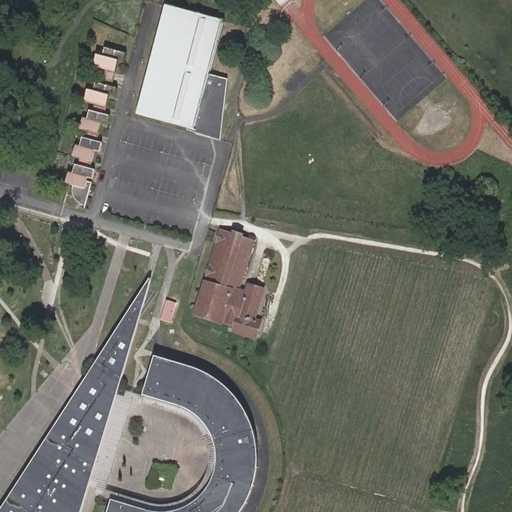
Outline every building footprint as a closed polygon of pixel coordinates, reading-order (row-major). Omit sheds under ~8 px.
[(208,77),(223,22),(166,7),(138,113),(195,128),(196,125),(208,77)] [(103,68),(115,72),(118,61),(122,62),(125,53),(104,48),(102,56),(95,54),(92,65),(103,68)] [(103,68),(101,76),(113,79),(115,72),(103,68)] [(101,76),(99,83),(111,86),(113,79),(101,76)] [(219,130),(225,81),(208,77),(196,125),(219,130)] [(83,100),(93,103),(105,107),(108,95),(114,97),(116,87),(111,86),(99,83),(95,82),(92,90),(86,89),(83,100)] [(93,103),(92,108),(104,111),(105,107),(93,103)] [(103,114),(91,110),(89,109),(86,118),(82,117),(79,128),(86,130),(98,133),(101,123),(106,125),(109,115),(103,114)] [(218,137),(219,130),(196,125),(195,128),(194,131),(218,137)] [(98,133),(86,130),(84,138),(96,141),(98,133)] [(72,155),(80,157),(91,160),(94,150),(99,151),(101,143),(96,141),(84,138),(81,137),(79,146),(75,145),(72,155)] [(80,157),(77,165),(89,168),(91,160),(80,157)] [(89,168),(77,165),(74,164),(72,173),(68,172),(65,182),(74,185),(84,188),(86,181),(87,177),(92,178),(94,170),(89,168)] [(84,188),(74,185),(74,187),(74,188),(74,189),(74,190),(75,190),(75,191),(75,192),(75,193),(75,194),(76,195),(76,196),(76,197),(76,198),(78,200),(82,204),(85,206),(91,182),(86,181),(84,188)] [(221,233),(196,314),(237,326),(236,330),(256,336),(261,322),(255,320),(264,290),(249,286),(247,294),(239,291),(253,242),(221,233)] [(135,302),(97,361),(123,378),(139,324),(135,321),(136,319),(143,308),(149,288),(145,285),(135,302)] [(256,482),(257,474),(257,473),(258,466),(258,457),(258,452),(257,445),(256,440),(254,432),(253,432),(251,425),(249,421),(247,416),(248,415),(248,414),(246,414),(242,407),(236,400),(238,399),(237,398),(236,399),(229,392),(223,387),(224,385),(223,384),(222,386),(219,384),(215,381),(211,378),(207,376),(208,375),(207,374),(206,376),(199,372),(191,369),(191,367),(190,367),(189,369),(173,363),(174,361),(172,361),(171,363),(157,359),(158,357),(156,356),(149,377),(158,380),(152,399),(160,402),(161,400),(180,406),(187,408),(192,411),(197,414),(202,418),(204,421),(208,425),(211,430),(212,433),(211,434),(213,438),(214,441),(215,443),(216,444),(218,454),(218,457),(218,461),(217,467),(216,475),(213,481),(210,488),(206,493),(202,498),(197,503),(196,501),(192,504),(188,507),(188,508),(182,511),(179,511),(148,511),(129,506),(129,505),(120,502),(117,511),(242,511),(246,506),(248,501),(251,496),(253,492),(255,487),(256,482)] [(90,372),(87,376),(117,396),(117,394),(123,378),(97,361),(90,372)] [(93,382),(9,511),(82,511),(90,486),(102,445),(108,424),(117,396),(87,376),(86,378),(93,382)] [(144,396),(152,399),(158,380),(149,377),(144,396)] [(9,511),(93,382),(86,378),(81,385),(60,418),(0,511),(9,511)] [(125,398),(117,396),(108,424),(102,445),(90,486),(99,489),(97,494),(105,496),(107,490),(119,451),(126,428),(134,402),(136,395),(127,392),(125,398)] [(184,411),(136,395),(134,402),(181,417),(182,417),(186,419),(189,421),(192,424),(195,426),(199,430),(202,435),(205,440),(208,447),(208,450),(209,455),(209,461),(209,466),(208,469),(207,474),(205,479),(203,484),(198,490),(195,492),(192,495),(187,498),(179,502),(177,503),(172,504),(168,505),(165,505),(162,505),(142,501),(107,490),(105,496),(156,511),(164,511),(168,511),(175,510),(182,508),(190,504),(194,501),(198,498),(204,492),(207,488),(210,484),(211,481),(212,479),(214,474),(215,470),(216,466),(216,459),(216,453),(215,447),(213,440),(211,436),(209,433),(206,428),(203,424),(200,421),(196,417),(191,414),(184,411)] [(112,500),(108,511),(117,511),(120,502),(112,500)]
